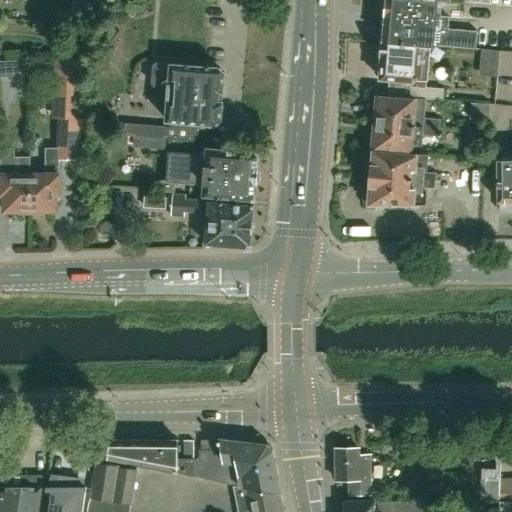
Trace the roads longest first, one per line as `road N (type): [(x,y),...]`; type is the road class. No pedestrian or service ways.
road 1 (secondary): [(300,272),(0,276)]
road 2 (tertiary): [(0,415),(296,404)]
road 3 (secondary): [(300,272),(314,0)]
road 4 (secondary): [(296,404),(511,402)]
road 5 (unclassified): [(511,268),(300,272)]
road 6 (secondary): [(296,404),(300,272)]
